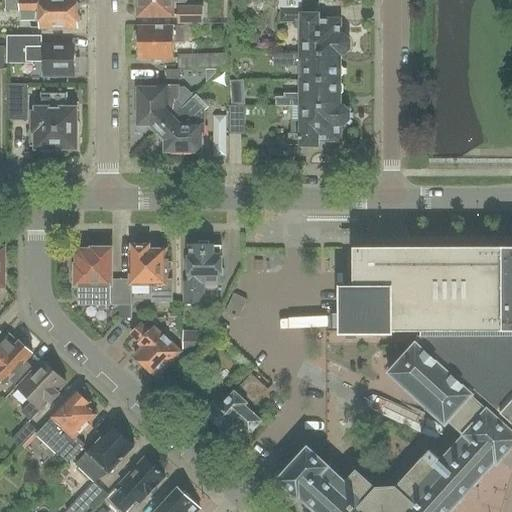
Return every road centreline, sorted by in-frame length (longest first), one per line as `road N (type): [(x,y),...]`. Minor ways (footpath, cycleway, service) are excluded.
road 1 (residential): [(39,199),(39,297),(47,313),(257,511)]
road 2 (residential): [(390,197),(109,198)]
road 3 (residential): [(109,198),(109,0)]
road 4 (residential): [(390,197),(390,0)]
road 5 (residential): [(511,198),(390,197)]
